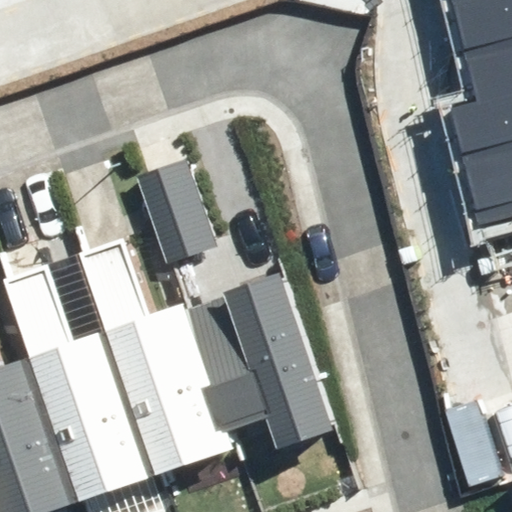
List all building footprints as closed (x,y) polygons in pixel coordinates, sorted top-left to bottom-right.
[(511,0),(475,0),(487,44),(511,37),(511,0)] [(511,37),(487,44),(502,100),(511,96),(511,37)] [(511,96),(502,100),(468,109),(484,166),(511,158),(511,96)] [(511,158),(484,166),(499,219),(511,215),(511,158)] [(183,161),(139,177),(175,272),(218,256),(183,161)] [(160,485),(237,459),(231,440),(185,304),(164,311),(139,236),(82,255),(110,337),(160,485)] [(216,396),(231,440),(268,428),(279,461),(343,440),(287,270),(185,304),(216,396)] [(82,511),(160,485),(110,337),(78,348),(55,278),(8,294),(31,362),(82,511)] [(0,504),(2,511),(79,511),(82,511),(31,362),(4,371),(0,358),(0,504)]
